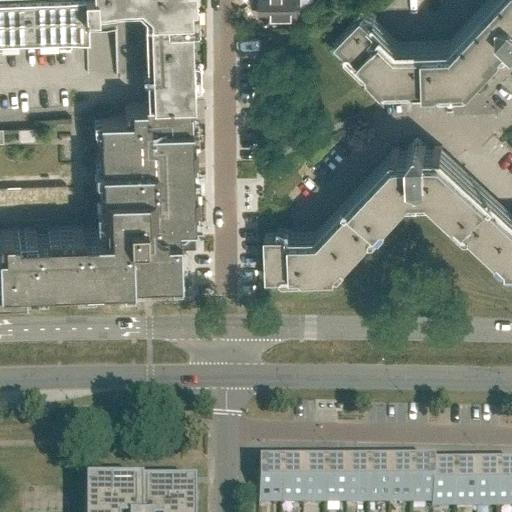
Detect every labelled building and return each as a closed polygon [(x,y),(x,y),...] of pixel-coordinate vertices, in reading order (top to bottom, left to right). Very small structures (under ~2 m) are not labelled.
[(151,74),(152,99),(152,102),(193,101),(193,97),(192,73),(193,73),(189,0),(0,0),(0,32),(87,29),(85,0),(142,0),(149,6),(151,71),(151,74)] [(260,0),(261,16),(297,16),(296,0),(260,0)] [(371,20),(361,11),(335,39),(382,83),(415,82),(469,80),(511,35),(511,0),(491,0),(484,9),(452,43),(397,45),(375,25),(371,20)] [(194,101),(193,101),(152,102),(129,103),(125,108),(125,115),(108,115),(101,116),(101,125),(98,126),(99,156),(102,156),(103,173),(99,174),(100,204),(104,204),(105,229),(84,229),(84,225),(48,227),(48,230),(36,231),(36,227),(2,228),(0,230),(0,294),(0,295),(25,294),(25,293),(25,286),(45,286),(45,283),(75,281),(75,285),(93,284),(93,281),(122,280),(122,283),(141,282),(141,284),(156,284),(156,279),(170,278),(170,281),(180,281),(179,246),(193,246),(192,233),(188,233),(188,223),(201,223),(201,212),(198,213),(197,183),(200,183),(199,165),(196,165),(195,135),(198,135),(197,117),(194,117),(194,101)] [(35,142),(34,127),(19,128),(19,142),(35,142)] [(511,213),(442,148),(442,147),(434,147),(434,148),(426,148),(426,147),(416,139),(408,148),(408,149),(399,149),(400,148),(391,148),(391,149),(316,230),(291,232),(291,231),(275,231),(265,232),(266,275),(280,274),(283,271),(300,271),(303,274),(335,272),(335,268),(342,260),(344,262),(370,235),(370,230),(382,218),(386,218),(407,195),(410,191),(425,191),(426,191),(452,215),(457,215),(469,227),(469,231),(496,257),(498,255),(506,262),(506,267),(511,266),(511,213)] [(260,506),(281,506),(281,502),(281,466),(258,466),(258,507),(260,507),(260,506)] [(281,466),(281,502),(281,506),(303,506),(303,502),(303,466),(281,466)] [(303,466),(303,502),(303,506),(324,506),(324,502),(324,466),(303,466)] [(324,506),(346,506),(346,502),(346,466),(324,466),(324,502),(324,506)] [(346,466),(346,502),(346,506),(367,506),(367,502),(367,466),(346,466)] [(389,506),(389,502),(389,466),(367,466),(367,502),(367,506),(389,506)] [(411,506),(411,502),(411,466),(389,466),(389,502),(389,506),(411,506)] [(411,506),(431,506),(431,502),(432,502),(432,470),(433,470),(433,466),(411,466),(411,502),(411,506)] [(497,510),(511,509),(511,469),(497,470),(497,505),(497,510)] [(431,502),(431,506),(431,510),(432,510),(454,510),(454,505),(454,470),(433,470),(432,470),(432,502),(431,502)] [(454,510),(475,510),(475,505),(475,470),(454,470),(454,505),(454,510)] [(475,505),(475,510),(497,510),(497,505),(497,470),(475,470),(475,505)] [(178,486),(152,486),(141,486),(85,486),(84,511),(194,511),(195,493),(195,486),(178,486)]
